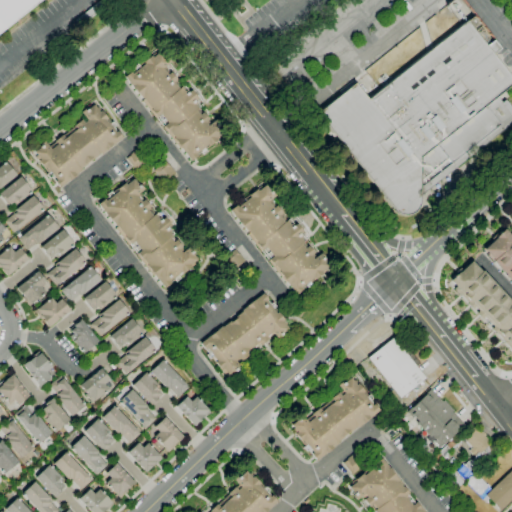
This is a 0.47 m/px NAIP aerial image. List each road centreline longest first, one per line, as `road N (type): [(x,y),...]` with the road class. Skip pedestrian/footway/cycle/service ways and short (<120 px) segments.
road 1 (residential): [(240,421),(75,193),(150,130),(270,279),(179,340)]
road 2 (tertiary): [(173,0),(344,214)]
road 3 (tertiary): [(145,511),(343,330)]
road 4 (residential): [(277,511),(385,429),(452,511)]
road 5 (residential): [(0,131),(164,0)]
